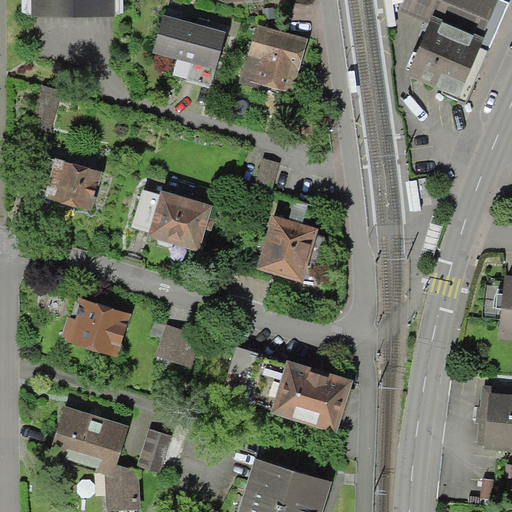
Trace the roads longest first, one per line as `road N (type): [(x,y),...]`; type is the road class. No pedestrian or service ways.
road 1 (residential): [(349,333),(316,337),(13,252)]
road 2 (residential): [(79,47),(116,96),(353,182)]
road 3 (secondary): [(408,511),(421,397),(457,240)]
road 4 (residential): [(17,363),(252,446)]
road 5 (residential): [(326,0),(353,182)]
road 6 (residential): [(349,333),(361,352),(361,511)]
road 7 (residential): [(353,182),(362,308),(349,333)]
road 8 (secondary): [(457,240),(511,101)]
road 9 (residential): [(17,363),(23,511)]
